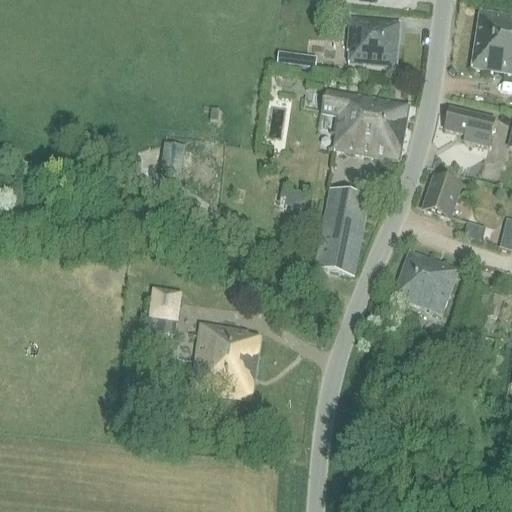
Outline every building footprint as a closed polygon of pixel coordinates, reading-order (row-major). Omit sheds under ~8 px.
[(345,11),(323,9),(322,20),(344,22),(345,11)] [(511,21),(478,16),(470,72),(511,78),(511,21)] [(397,71),(401,28),(355,24),(352,54),(355,55),(354,67),(397,71)] [(326,95),(322,120),(338,122),(335,140),(338,141),(335,156),(398,166),(408,109),(342,98),(326,95)] [(495,121),(478,117),(450,112),(446,133),(467,137),(465,144),(489,148),(495,121)] [(277,173),(261,171),(259,185),(275,187),(277,173)] [(461,190),(436,181),(424,214),(449,223),(461,190)] [(355,279),(370,201),(330,193),(314,271),(355,279)] [(441,317),(458,273),(410,256),(394,300),(441,317)] [(502,300),(493,297),(464,289),(450,339),(479,347),(487,318),(496,321),(502,300)] [(182,296),(152,291),(147,321),(150,322),(148,335),(174,339),(176,326),(178,326),(182,296)] [(248,334),(199,327),(189,396),(253,405),(262,340),(247,338),(248,334)]
